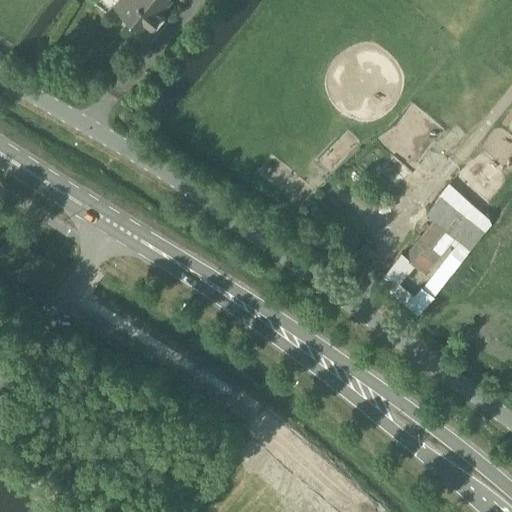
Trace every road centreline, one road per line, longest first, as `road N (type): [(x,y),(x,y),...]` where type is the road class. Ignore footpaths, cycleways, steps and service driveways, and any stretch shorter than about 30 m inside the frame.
road 1 (residential): [(511,422),(121,145),(0,75)]
road 2 (secondary): [(511,491),(308,339),(191,272)]
road 3 (secondary): [(191,272),(488,511)]
road 4 (track): [(342,299),(511,91)]
road 5 (residential): [(0,190),(98,250),(114,225)]
road 6 (secondary): [(114,225),(0,153)]
